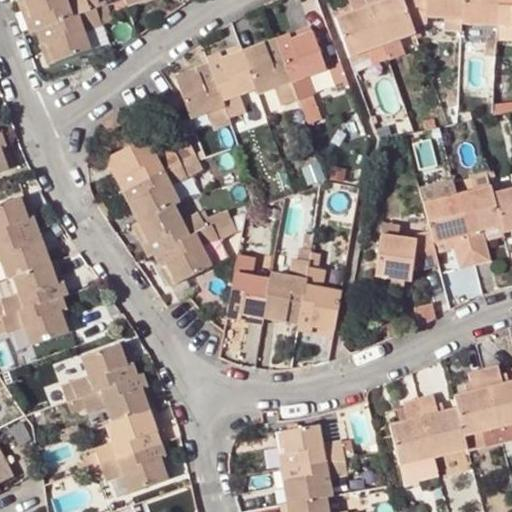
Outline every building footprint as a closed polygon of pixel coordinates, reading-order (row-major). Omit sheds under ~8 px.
[(33,33),(89,14),(83,0),(82,0),(66,6),(63,0),(18,0),(17,0),(29,34),(33,33)] [(94,5),(92,0),(83,0),(89,14),(106,8),(104,1),(94,5)] [(352,14),(348,15),(335,19),(349,58),(381,48),(364,0),(347,0),(349,3),(352,14)] [(364,0),(381,48),(396,42),(415,36),(413,30),(402,0),(389,0),(387,1),(381,2),(380,0),(364,0)] [(402,0),(413,30),(426,26),(427,20),(448,21),(462,22),(462,0),(402,0)] [(462,0),(462,22),(462,28),(497,29),(497,0),(462,0)] [(511,0),(497,0),(497,29),(511,29),(511,0)] [(106,8),(110,17),(121,14),(118,4),(106,8)] [(46,68),(87,54),(81,35),(101,29),(112,25),(110,17),(106,8),(89,14),(33,33),(46,68)] [(462,28),(462,22),(448,21),(448,33),(461,34),(462,28)] [(101,29),(81,35),(87,54),(107,47),(101,29)] [(325,74),(309,33),(276,44),(299,106),(312,100),(305,82),(325,74)] [(402,57),(396,42),(381,48),(387,62),(402,57)] [(276,93),(292,136),(308,130),(299,106),(276,44),(242,56),(256,94),(258,99),(276,93)] [(242,121),(236,102),(256,94),(242,56),(240,50),(207,62),(209,69),(230,126),(242,121)] [(209,69),(173,82),(177,93),(182,107),(189,124),(208,117),(216,137),(232,131),(230,126),(209,69)] [(167,119),(182,107),(177,93),(173,95),(158,108),(167,119)] [(106,131),(114,140),(128,127),(120,119),(106,131)] [(180,164),(174,150),(155,159),(146,142),(106,163),(122,193),(180,164)] [(189,143),(174,150),(180,164),(195,156),(189,143)] [(0,175),(9,172),(0,145),(0,175)] [(195,156),(180,164),(187,179),(202,171),(195,156)] [(178,206),(169,187),(187,179),(180,164),(122,193),(139,226),(173,209),(178,206)] [(488,176),(469,180),(473,194),(491,189),(488,176)] [(489,264),(484,245),(482,233),(501,229),(493,198),(491,189),(473,194),(457,198),(475,267),(489,264)] [(511,192),(493,198),(501,229),(504,238),(511,235),(511,192)] [(433,247),(451,242),(454,252),(459,271),(475,267),(457,198),(423,206),(430,235),(433,247)] [(0,244),(33,233),(22,201),(0,208),(0,244)] [(154,256),(196,235),(230,220),(226,210),(208,217),(206,213),(200,215),(199,213),(180,222),(173,209),(139,226),(154,256)] [(242,233),(245,215),(230,220),(236,235),(242,233)] [(236,235),(230,220),(196,235),(154,256),(171,289),(209,270),(202,252),(236,235)] [(381,226),(379,238),(396,241),(398,230),(381,226)] [(501,229),(482,233),(484,245),(504,240),(504,238),(501,229)] [(11,279),(45,267),(33,233),(0,244),(0,269),(5,281),(11,279)] [(396,241),(379,238),(372,279),(408,285),(409,275),(438,268),(435,257),(433,247),(430,235),(415,239),(414,244),(396,241)] [(433,247),(435,257),(454,252),(451,242),(433,247)] [(263,322),(269,286),(249,283),(252,264),(237,261),(226,323),(261,329),(263,322)] [(308,267),(307,273),(322,275),(323,266),(309,263),(308,267)] [(57,300),(64,298),(52,264),(45,267),(11,279),(19,300),(0,306),(0,311),(3,319),(57,300)] [(307,273),(308,267),(291,265),(289,283),(270,280),(269,286),(263,322),(298,329),(307,273)] [(318,294),(322,275),(307,273),(298,329),(297,335),(333,341),(340,298),(318,294)] [(28,349),(69,336),(57,300),(3,319),(0,319),(0,336),(22,330),(28,349)] [(431,307),(413,311),(418,328),(434,319),(431,307)] [(80,362),(87,381),(69,388),(74,401),(78,399),(132,380),(121,348),(80,362)] [(61,364),(69,388),(87,381),(80,362),(79,358),(61,364)] [(511,387),(507,389),(502,390),(499,379),(496,370),(483,373),(499,432),(511,429),(511,387)] [(466,378),(468,388),(471,397),(465,399),(454,401),(456,411),(464,441),(481,437),(499,432),(483,373),(466,378)] [(144,414),(150,412),(138,378),(132,380),(78,399),(85,415),(103,410),(110,426),(144,414)] [(499,379),(502,390),(507,389),(504,378),(499,379)] [(74,401),(69,388),(60,391),(65,404),(74,401)] [(465,399),(471,397),(468,388),(462,389),(465,399)] [(464,441),(456,411),(442,414),(435,416),(433,407),(431,397),(417,400),(433,461),(467,452),(464,441)] [(417,400),(400,405),(403,415),(405,425),(399,426),(391,428),(402,469),(433,461),(417,400)] [(433,407),(435,416),(442,414),(439,405),(433,407)] [(92,451),(94,457),(98,468),(156,448),(144,414),(110,426),(104,428),(110,445),(92,451)] [(399,426),(405,425),(403,415),(396,416),(399,426)] [(36,453),(41,450),(36,428),(31,428),(36,453)] [(502,446),(511,443),(511,429),(499,432),(502,446)] [(342,463),(339,447),(320,450),(316,432),(273,441),(280,474),(342,463)] [(499,432),(481,437),(485,451),(502,446),(499,432)] [(347,446),(339,447),(342,463),(349,461),(347,446)] [(156,448),(98,468),(102,480),(103,485),(122,478),(129,498),(169,483),(156,448)] [(0,453),(0,481),(11,476),(0,453)] [(98,468),(94,457),(80,461),(84,473),(88,472),(98,468)] [(349,461),(342,463),(345,480),(353,479),(349,461)] [(329,501),(326,484),(345,480),(342,463),(280,474),(286,509),(324,502),(329,501)] [(88,472),(92,484),(102,480),(98,468),(88,472)] [(325,511),(324,502),(286,509),(280,510),(280,511),(325,511)]
